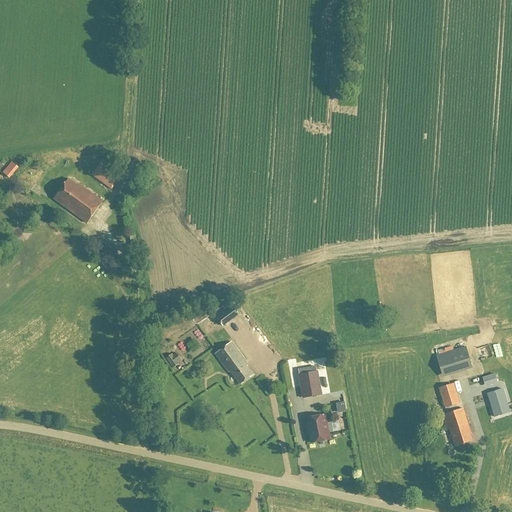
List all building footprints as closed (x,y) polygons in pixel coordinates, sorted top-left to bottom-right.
[(102,161),(91,176),(111,190),(122,175),(102,161)] [(54,200),(70,212),(87,224),(103,202),(79,185),(78,187),(68,180),(54,200)] [(120,191),(127,186),(124,181),(117,186),(120,191)] [(110,246),(104,253),(109,257),(115,250),(110,246)] [(223,327),(239,315),(232,307),(217,319),(223,327)] [(245,362),(231,343),(215,355),(229,374),(230,373),(240,386),(253,377),(243,363),(245,362)] [(436,356),(442,376),(471,367),(465,348),(436,356)] [(166,359),(173,369),(178,366),(171,356),(166,359)] [(321,396),(317,373),(299,376),(303,399),(321,396)] [(450,386),(439,389),(444,408),(456,405),(450,386)] [(503,389),(487,394),(494,418),(510,413),(503,389)] [(336,405),(338,414),(345,412),(344,404),(336,405)] [(456,446),(472,441),(469,434),(470,433),(463,409),(443,416),(448,431),(450,430),(456,446)] [(325,416),(304,420),(306,429),(308,429),(311,444),(329,440),(328,434),(333,433),(331,423),(326,424),(325,416)]
